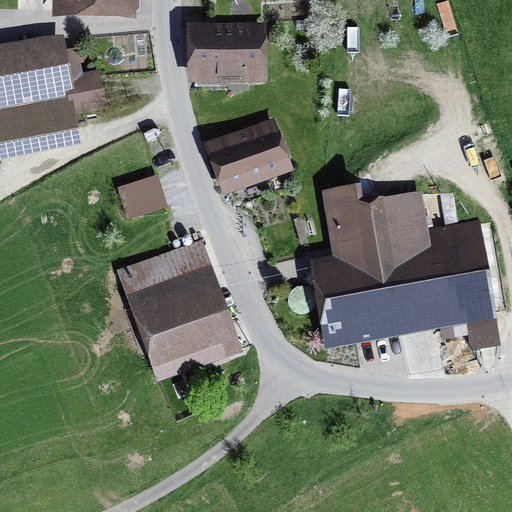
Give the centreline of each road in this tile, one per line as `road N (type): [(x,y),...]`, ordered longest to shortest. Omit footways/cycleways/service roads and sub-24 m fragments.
road 1 (unclassified): [(511,380),(399,390),(299,370),(277,354),(201,183),(170,63),(167,0)]
road 2 (track): [(289,365),(231,441),(115,511)]
